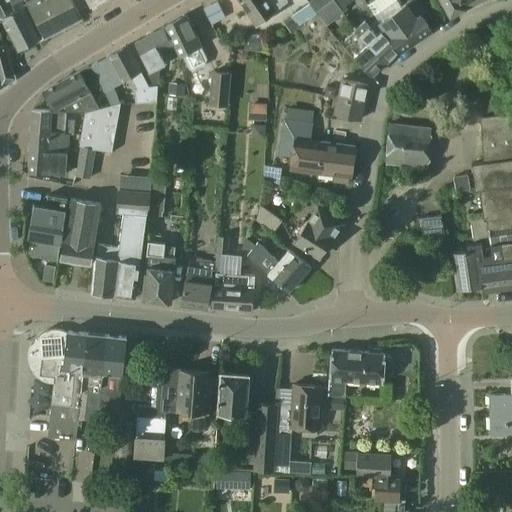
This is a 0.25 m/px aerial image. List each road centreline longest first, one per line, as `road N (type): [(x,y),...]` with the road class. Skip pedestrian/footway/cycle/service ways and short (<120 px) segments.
road 1 (residential): [(511,5),(439,33),(397,61),(379,89),(352,240),(354,320)]
road 2 (residential): [(0,308),(279,328),(354,320)]
road 3 (residential): [(0,111),(32,78),(163,0)]
road 4 (residential): [(444,511),(448,328)]
